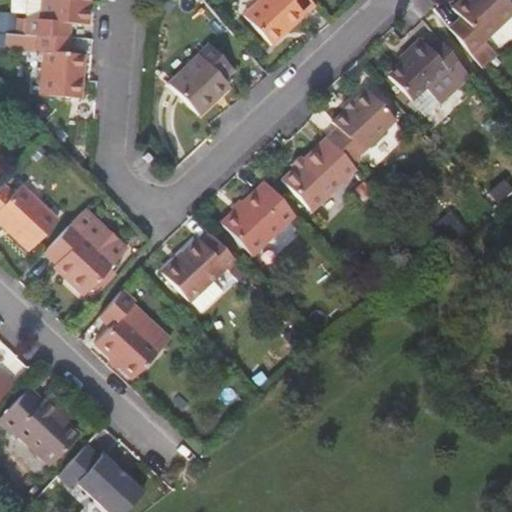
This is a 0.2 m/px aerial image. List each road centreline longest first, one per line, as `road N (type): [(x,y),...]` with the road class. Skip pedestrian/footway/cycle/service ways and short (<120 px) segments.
road 1 (residential): [(124,0),(113,125),(128,164),(166,207),(387,0)]
road 2 (residential): [(0,299),(184,468)]
